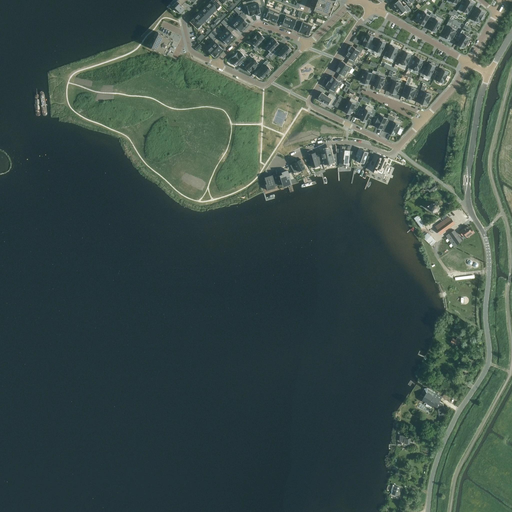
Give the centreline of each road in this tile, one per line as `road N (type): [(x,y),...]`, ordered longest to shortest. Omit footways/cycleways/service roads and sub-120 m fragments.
road 1 (tertiary): [(427,511),(442,444),(488,363),(487,244),(468,194)]
road 2 (residential): [(377,8),(358,22),(308,101),(397,148)]
road 3 (residential): [(265,170),(333,142),(391,156),(397,148)]
